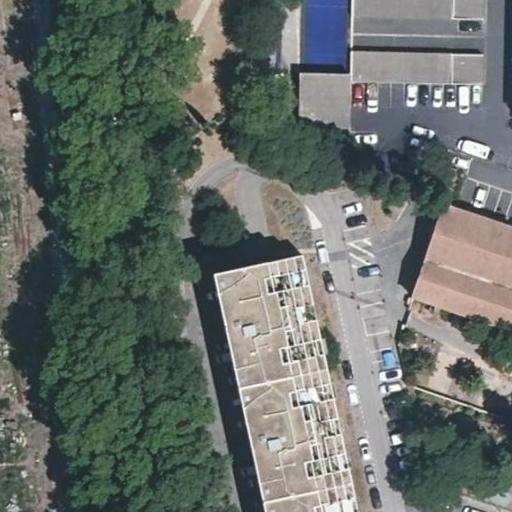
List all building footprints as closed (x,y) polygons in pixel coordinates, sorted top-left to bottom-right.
[(483,0),(351,0),(351,15),(484,18),(483,0)] [(351,52),(350,74),(350,81),(482,83),(483,54),(351,52)] [(350,81),(350,74),(300,73),(298,125),(349,127),(350,81)] [(496,326),(511,331),(511,228),(443,205),(411,297),(496,326)] [(359,511),(303,257),(232,272),(240,312),(242,321),(234,323),(235,330),(237,340),(246,338),(267,435),(259,437),(261,445),(263,454),(271,453),(284,511),(359,511)] [(240,312),(232,272),(223,274),(232,315),(240,312)] [(242,321),(240,312),(232,315),(234,323),(242,321)] [(267,435),(246,338),(237,340),(259,437),(267,435)] [(284,511),(271,453),(263,454),(275,511),(284,511)]
